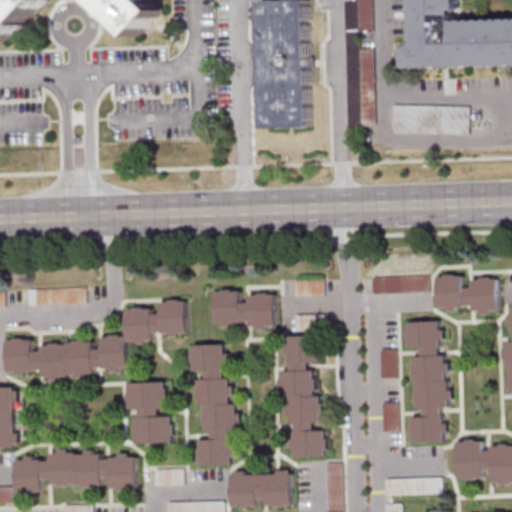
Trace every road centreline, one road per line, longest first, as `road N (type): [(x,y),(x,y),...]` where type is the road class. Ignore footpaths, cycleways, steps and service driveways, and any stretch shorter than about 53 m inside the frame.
road 1 (residential): [(248,210),(241,0),(344,163),(346,207)]
road 2 (residential): [(358,511),(346,207)]
road 3 (secondary): [(248,210),(0,218)]
road 4 (residential): [(0,318),(90,315),(114,306),(115,214)]
road 5 (secondary): [(511,201),(346,207)]
